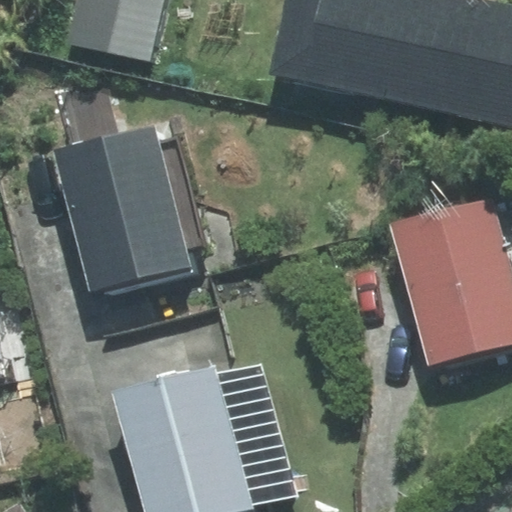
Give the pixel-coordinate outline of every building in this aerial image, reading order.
[(164,0),(76,0),(65,54),(150,71),(164,0)] [(511,21),(398,0),(282,0),(265,96),(511,141),(511,21)] [(150,141),(47,168),(95,345),(158,328),(148,294),(188,283),(150,141)] [(511,299),(488,215),(385,244),(425,384),(511,359),(511,299)] [(247,511),(211,384),(106,414),(133,511),(247,511)]
